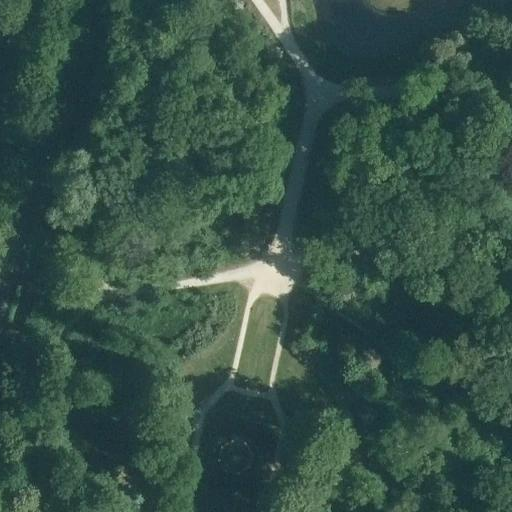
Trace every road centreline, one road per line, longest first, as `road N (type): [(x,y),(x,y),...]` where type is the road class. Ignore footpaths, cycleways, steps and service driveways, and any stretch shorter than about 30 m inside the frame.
road 1 (primary): [(0,286),(85,0)]
road 2 (primary): [(41,0),(0,136)]
